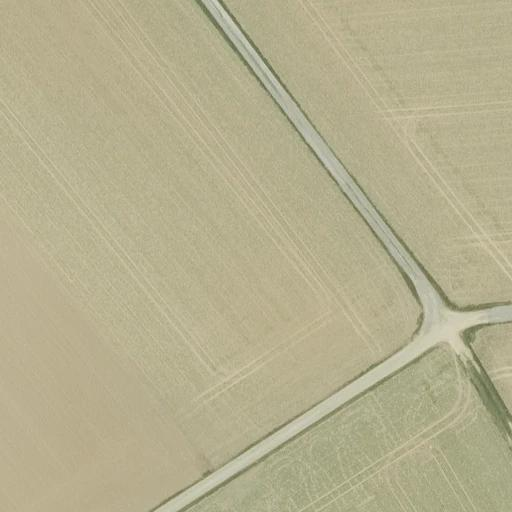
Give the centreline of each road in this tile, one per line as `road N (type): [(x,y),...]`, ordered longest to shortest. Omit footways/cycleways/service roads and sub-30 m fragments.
road 1 (track): [(449,328),(208,0)]
road 2 (track): [(166,511),(449,328)]
road 3 (track): [(449,328),(511,437)]
